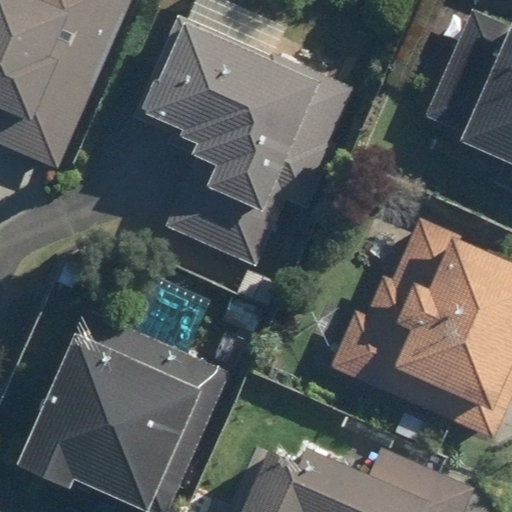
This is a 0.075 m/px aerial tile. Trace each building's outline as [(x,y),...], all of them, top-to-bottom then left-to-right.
[(0,0),(0,143),(67,171),(138,0),(0,0)] [(284,43),(295,20),(251,0),(206,0),(152,120),(207,146),(173,221),(264,263),(298,189),(284,182),(337,67),(284,43)] [(511,15),(486,3),(436,112),(511,147),(511,173),(509,180),(511,181),(511,15)] [(511,247),(418,204),(346,360),(511,436),(511,247)] [(216,400),(224,404),(240,370),(99,304),(30,452),(90,480),(96,469),(169,502),(216,400)] [(462,473),(394,438),(380,467),(329,441),(321,457),(291,441),(254,511),(441,511),(444,507),(454,511),(476,511),(489,487),(462,473)]
